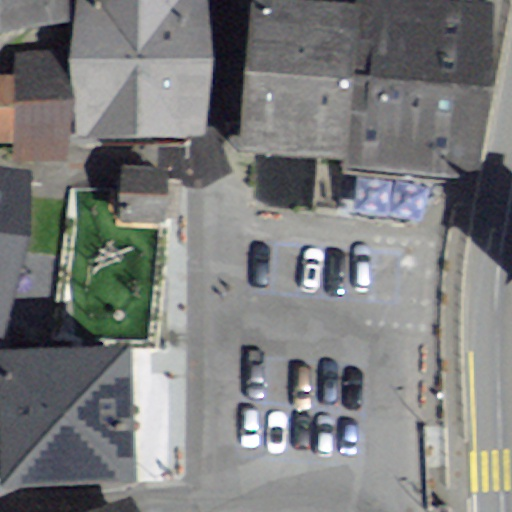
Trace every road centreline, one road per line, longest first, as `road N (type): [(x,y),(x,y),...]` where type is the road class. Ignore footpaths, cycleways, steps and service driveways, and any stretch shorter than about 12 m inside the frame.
road 1 (residential): [(398,511),(380,494),(345,492),(123,498),(0,511)]
road 2 (secondary): [(508,511),(501,337),(511,205)]
